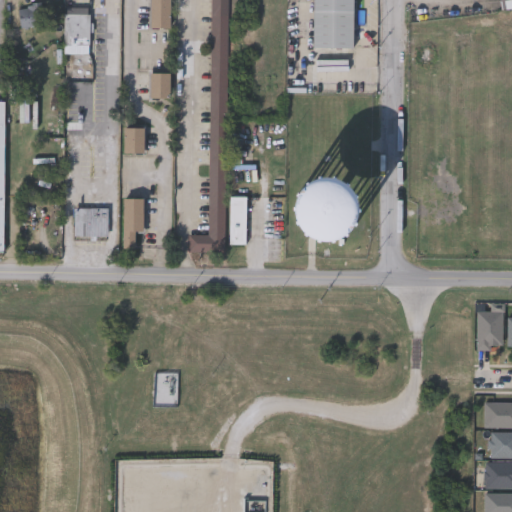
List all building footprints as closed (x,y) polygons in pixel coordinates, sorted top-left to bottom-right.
[(150,0),(169,0),(169,28),(150,28),(150,0)] [(227,0),(224,253),(198,253),(198,236),(209,236),(211,0),(227,0)] [(311,0),(351,0),(351,48),(311,48),(311,0)] [(509,0),(509,10),(497,10),(497,0),(509,0)] [(20,28),(17,8),(42,4),(45,24),(20,28)] [(89,53),(64,53),(64,8),(89,8),(89,53)] [(149,99),(149,73),(169,73),(169,99),(149,99)] [(144,153),(123,153),(123,127),(144,127),(144,153)] [(292,237),(337,237),(337,183),(292,183),(292,237)] [(245,197),(245,244),(229,244),(229,197),(245,197)] [(143,199),(143,232),(134,232),(134,248),(122,248),(122,199),(143,199)] [(74,236),(74,209),(107,209),(107,236),(74,236)]
